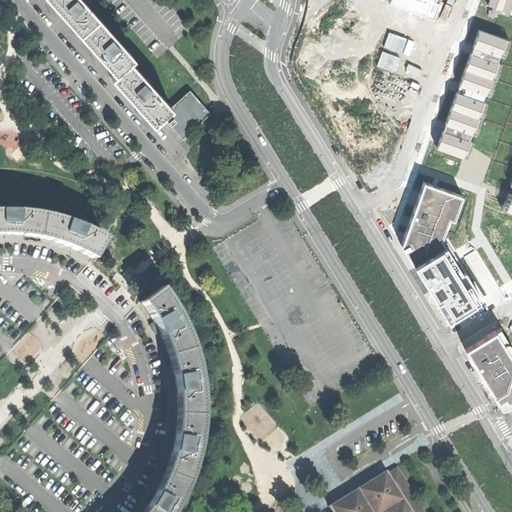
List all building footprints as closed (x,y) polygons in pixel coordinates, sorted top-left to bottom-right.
[(99,19),(82,0),(49,0),(63,14),(82,36),(99,19)] [(370,13),(332,0),(330,0),(302,77),(360,170),(396,148),(349,72),(370,13)] [(389,0),(389,1),(432,17),(437,2),(433,0),(389,0)] [(500,10),(503,0),(487,0),(485,5),(500,10)] [(511,14),(511,0),(503,0),(500,10),(511,14)] [(133,56),(99,19),(82,36),(97,52),(114,73),(129,60),(133,56)] [(491,36),(478,31),(472,47),(500,57),(506,41),(491,36)] [(497,64),(470,54),(458,86),(486,96),(497,64)] [(114,73),(111,76),(134,101),(152,123),(161,115),(171,107),(129,60),(114,73)] [(171,107),(161,115),(182,138),(197,124),(210,113),(189,90),(171,107)] [(483,103),(455,93),(447,115),(475,126),(477,119),(483,103)] [(475,126),(447,115),(435,148),(463,158),(475,126)] [(461,195),(423,181),(399,246),(445,321),(480,300),(457,262),(444,242),(450,227),(461,195)] [(0,234),(6,234),(18,235),(36,238),(48,241),(63,245),(78,252),(92,259),(104,238),(91,230),(76,223),(59,218),(36,212),(16,210),(0,209),(0,234)] [(172,511),(182,494),(190,474),(195,456),(199,439),(200,426),(201,407),(200,390),(198,377),(196,362),(192,349),(186,332),(179,317),(170,301),(160,287),(140,302),(154,323),(160,335),(165,348),(169,360),(172,372),(174,386),(176,399),(176,416),(175,430),(173,442),(169,457),(163,474),(156,490),(147,505),(141,511),(172,511)] [(511,349),(499,328),(464,350),(500,408),(511,405),(511,349)] [(422,511),(396,469),(386,474),(384,471),(327,507),(330,511),(422,511)]
